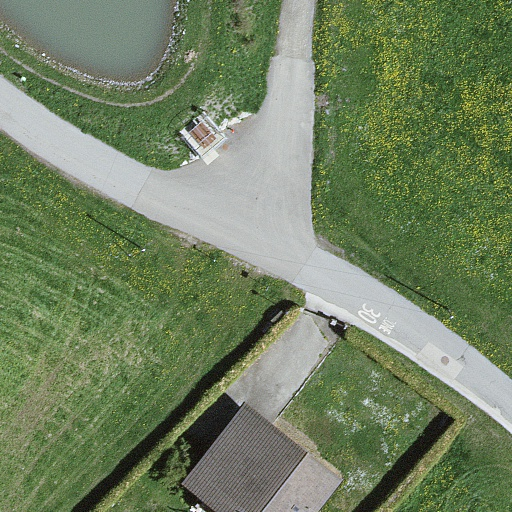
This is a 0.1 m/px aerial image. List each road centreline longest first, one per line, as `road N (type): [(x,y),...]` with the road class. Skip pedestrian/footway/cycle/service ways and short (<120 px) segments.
road 1 (unclassified): [(511,425),(396,330),(104,173),(0,99)]
road 2 (track): [(244,247),(300,0)]
